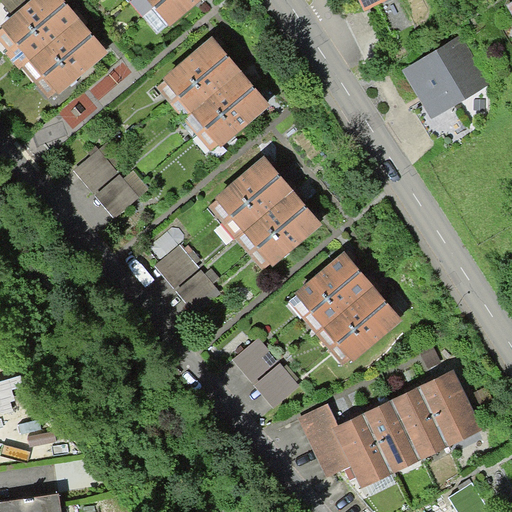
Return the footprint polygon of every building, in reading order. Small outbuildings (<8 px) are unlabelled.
[(13,17),(27,6),(21,0),(3,0),(0,2),(13,17)] [(35,0),(1,28),(15,45),(63,5),(58,0),(35,0)] [(162,0),(131,0),(128,3),(141,18),(153,8),(162,0)] [(162,0),(153,8),(141,18),(155,35),(195,0),(162,0)] [(76,20),(63,5),(15,45),(28,60),(76,20)] [(89,36),(76,20),(28,60),(42,76),(89,36)] [(103,52),(89,36),(42,76),(56,92),(103,52)] [(164,81),(177,97),(225,57),(211,41),(164,81)] [(451,47),(407,73),(426,105),(443,95),(448,104),(475,88),(451,47)] [(238,73),(225,57),(177,97),(190,113),(238,73)] [(251,89),(238,73),(190,113),(203,129),(251,89)] [(265,105),(251,89),(203,129),(217,145),(265,105)] [(73,171),(82,182),(104,164),(95,153),(73,171)] [(215,200),(229,216),(277,176),(263,160),(215,200)] [(113,175),(104,164),(82,182),(91,193),(113,175)] [(290,192),(277,176),(229,216),(219,226),(232,241),(242,232),(290,192)] [(95,197),(104,208),(125,189),(116,178),(95,197)] [(134,200),(125,189),(104,208),(113,218),(134,200)] [(303,208),(290,192),(242,232),(256,248),(303,208)] [(317,224),(303,208),(256,248),(270,264),(317,224)] [(154,267),(163,277),(185,259),(176,249),(154,267)] [(296,295),(310,312),(357,272),(343,255),(296,295)] [(194,270),(185,259),(163,277),(172,288),(194,270)] [(370,287),(357,272),(310,312),(323,327),(370,287)] [(176,292),(184,302),(206,284),(198,274),(176,292)] [(216,295),(206,284),(184,302),(194,314),(216,295)] [(383,303),(370,287),(323,327),(336,343),(383,303)] [(397,319),(383,303),(336,343),(350,359),(397,319)] [(233,360),(242,371),(264,353),(255,342),(233,360)] [(273,363),(264,353),(242,371),(251,382),(273,363)] [(254,386),(263,396),(285,378),(276,367),(254,386)] [(0,413),(37,402),(29,374),(0,382),(0,413)] [(472,425),(448,375),(420,389),(444,439),(472,425)] [(294,389),(285,378),(263,396),(273,407),(294,389)] [(416,452),(444,439),(420,389),(392,403),(416,452)] [(388,466),(416,452),(392,403),(364,416),(388,466)] [(306,434),(330,422),(324,409),(300,421),(306,434)] [(360,479),(388,466),(364,416),(336,430),(336,431),(338,435),(345,449),(352,462),(360,479)] [(313,448),(338,435),(336,431),(335,432),(330,422),(306,434),(313,448)] [(319,462),(345,449),(338,435),(313,448),(319,462)] [(326,475),(352,462),(345,449),(319,462),(326,475)] [(486,511),(467,481),(456,488),(458,491),(446,499),(454,511),(486,511)] [(0,511),(59,511),(57,494),(0,502),(0,511)]
